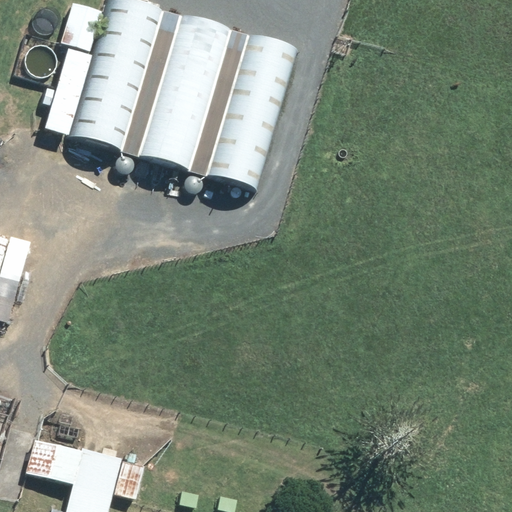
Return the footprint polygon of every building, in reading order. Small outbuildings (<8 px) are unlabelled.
[(158,17),(106,3),(66,143),(118,158),(158,17)] [(98,17),(69,9),(57,49),(87,58),(98,17)] [(227,37),(174,22),(133,162),(186,177),(227,37)] [(295,56),(242,41),(202,182),(255,197),(295,56)] [(87,62),(63,55),(41,136),(64,142),(87,62)] [(24,247),(0,241),(0,318),(6,320),(24,247)] [(78,458),(30,447),(22,480),(69,491),(63,511),(106,511),(118,464),(79,455),(78,458)]
